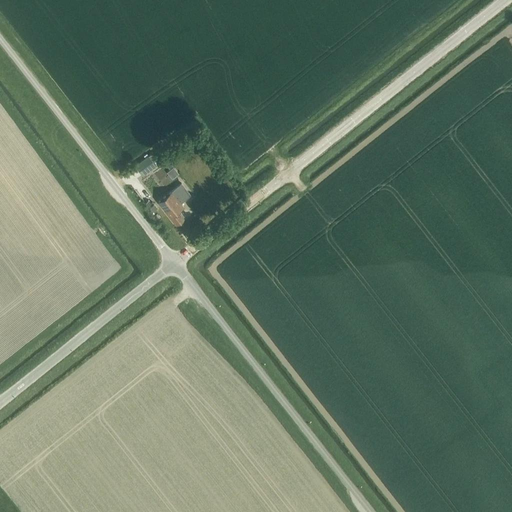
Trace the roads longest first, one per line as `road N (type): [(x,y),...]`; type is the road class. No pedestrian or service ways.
road 1 (unclassified): [(173,263),(504,0)]
road 2 (unclassified): [(369,511),(173,263)]
road 3 (unclassified): [(173,263),(0,40)]
road 4 (unclassified): [(0,402),(173,263)]
